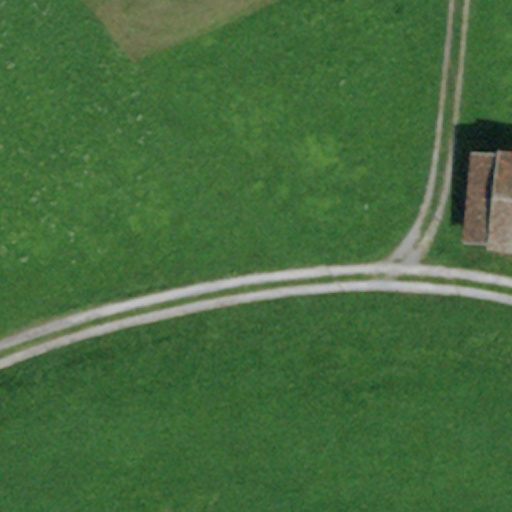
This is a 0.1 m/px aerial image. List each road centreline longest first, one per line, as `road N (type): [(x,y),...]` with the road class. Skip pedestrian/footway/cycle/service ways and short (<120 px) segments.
road 1 (track): [(511,299),(352,282),(0,363)]
road 2 (track): [(409,288),(447,222),(471,0)]
